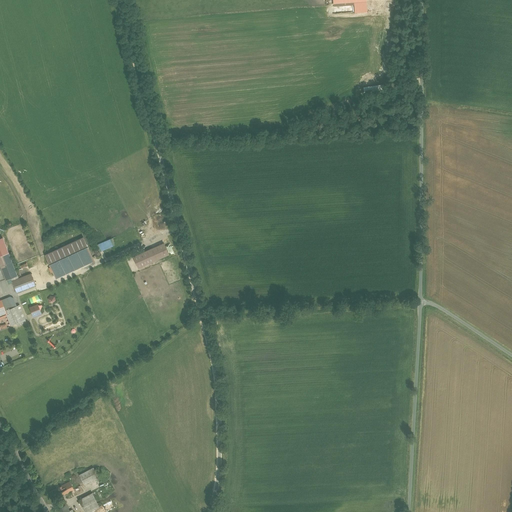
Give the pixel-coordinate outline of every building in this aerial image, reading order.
[(97,244),(100,252),(115,245),(112,238),(97,244)] [(164,242),(133,255),(139,268),(169,255),(164,242)] [(84,246),(50,260),(57,276),(91,262),(85,249),(84,246)] [(8,252),(0,254),(0,263),(6,279),(11,277),(17,275),(8,252)] [(31,274),(18,278),(17,275),(11,277),(17,292),(36,285),(31,274)] [(20,305),(13,307),(10,301),(3,303),(3,304),(7,315),(11,325),(17,322),(25,319),(20,305)] [(38,304),(30,308),(33,315),(41,312),(38,304)] [(94,467),(80,475),(84,484),(98,476),(94,467)] [(110,476),(110,474),(110,472),(109,470),(107,469),(105,469),(103,469),(101,471),(100,473),(99,475),(100,477),(101,478),(103,480),(105,480),(107,479),(109,478),(110,476)] [(70,481),(50,492),(54,499),(74,489),(70,481)] [(108,482),(102,484),(106,493),(112,491),(108,482)] [(92,492),(79,499),(85,511),(89,511),(100,506),(92,492)]
